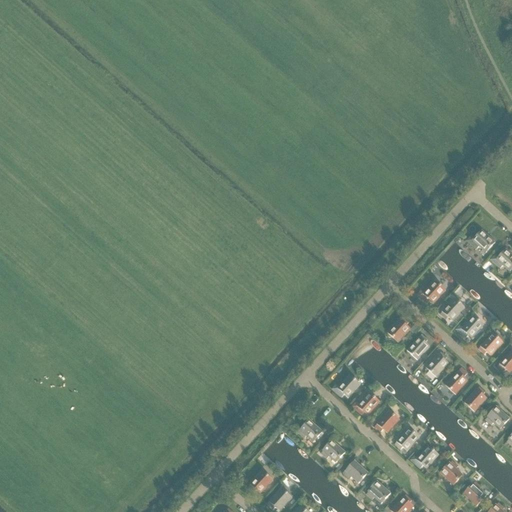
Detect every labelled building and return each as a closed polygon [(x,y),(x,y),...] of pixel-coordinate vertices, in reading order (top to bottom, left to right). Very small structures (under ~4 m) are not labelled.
[(471,237),(466,242),(476,251),(479,248),(486,254),(495,244),(482,231),(474,240),(471,237)] [(510,273),(511,270),(511,256),(506,250),(498,259),(495,256),(490,261),(500,270),(503,267),(510,273)] [(421,291),(418,295),(421,298),(427,303),(429,301),(433,305),(446,291),(436,282),(424,294),(421,291)] [(442,313),(440,315),(446,321),(448,318),(452,322),(465,309),(455,299),(442,313)] [(468,337),(472,340),(484,326),(474,317),(463,329),(460,326),(456,331),(465,339),(468,337)] [(406,326),(408,324),(403,318),(400,321),(388,334),(398,344),(411,330),(406,326)] [(484,356),(487,353),(491,357),(503,343),(493,334),(480,348),(481,348),(479,350),(484,356)] [(425,344),(428,341),(422,336),(420,338),(419,338),(407,352),(417,361),(430,347),(425,344)] [(504,373),(506,371),(510,374),(511,372),(511,351),(500,365),(498,368),(504,373)] [(445,361),(447,359),(441,353),(439,356),(439,355),(426,369),(436,379),(449,365),(445,361)] [(464,378),(466,376),(460,371),(458,373),(445,387),(456,396),(468,382),(464,378)] [(336,386),(332,389),(336,392),(342,398),(344,395),(348,399),(360,385),(350,376),(339,388),(336,386)] [(483,396),(485,393),(479,388),(477,390),(464,404),(475,413),(487,400),(483,396)] [(356,403),(352,407),(355,410),(361,415),(363,413),(368,417),(380,403),(370,394),(359,405),(356,403)] [(487,418),(488,419),(485,421),(491,426),(494,424),(500,430),(510,420),(496,408),(487,418)] [(381,433),(383,431),(387,435),(400,421),(389,411),(377,425),(375,428),(381,433)] [(304,440),(307,437),(313,444),(323,433),(309,421),(300,431),(301,432),(298,434),(304,440)] [(401,451),(403,449),(407,452),(419,439),(409,429),(397,443),(395,446),(401,451)] [(327,460),(329,458),(336,464),(345,454),(332,441),(322,452),(323,452),(321,455),(327,460)] [(420,470),(423,467),(427,470),(439,456),(429,447),(418,459),(415,457),(411,461),(420,470)] [(352,478),(359,485),(368,474),(354,462),(345,472),(346,473),(344,475),(350,481),(352,478)] [(450,464),(449,464),(440,474),(454,486),(463,476),(456,470),(458,467),(452,462),(450,464)] [(254,493),(256,491),(261,495),(273,481),(263,472),(250,486),(248,488),(254,493)] [(374,499),(381,505),(391,495),(377,482),(368,493),(369,493),(366,496),(372,501),(374,499)] [(486,497),(479,491),(481,488),(475,483),(473,485),(472,485),(463,495),(477,507),(486,497)] [(273,511),(275,509),(279,511),(280,511),(292,499),(282,489),(269,503),(270,503),(267,506),(273,511)] [(410,504),(412,501),(406,496),(404,498),(391,511),(409,511),(414,508),(410,504)]
